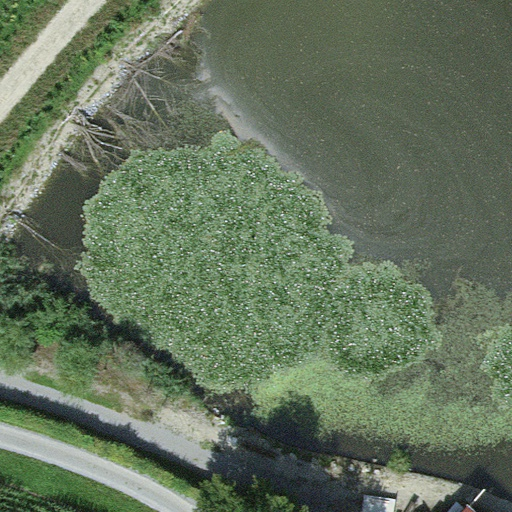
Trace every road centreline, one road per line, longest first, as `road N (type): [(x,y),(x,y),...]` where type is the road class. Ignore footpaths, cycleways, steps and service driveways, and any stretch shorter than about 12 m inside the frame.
road 1 (track): [(0,439),(85,464),(176,511)]
road 2 (track): [(94,0),(0,104)]
